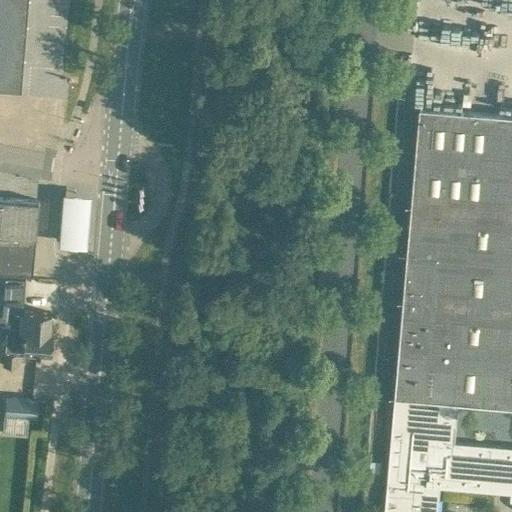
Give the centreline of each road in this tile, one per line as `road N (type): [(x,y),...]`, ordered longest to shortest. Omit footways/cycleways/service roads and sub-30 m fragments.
road 1 (unclassified): [(318,511),(358,0)]
road 2 (secondary): [(87,511),(116,173)]
road 3 (secondary): [(116,173),(134,0)]
